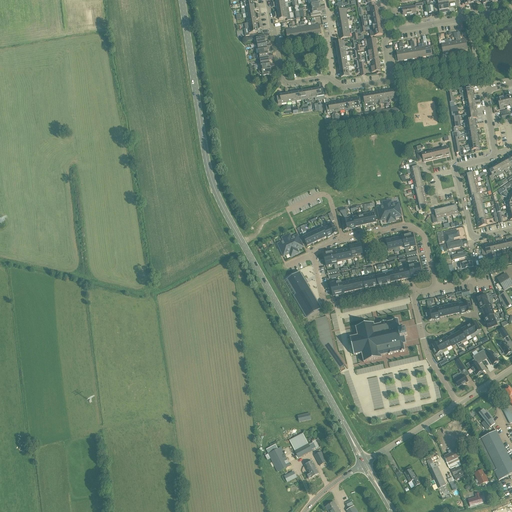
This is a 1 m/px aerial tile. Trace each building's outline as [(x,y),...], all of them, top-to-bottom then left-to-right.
[(449,9),(448,3),(438,5),(440,14),(446,13),(448,12),(448,9),(449,9)] [(369,7),(367,7),(368,12),(370,12),(370,15),(380,13),(380,10),(379,10),(378,8),(375,8),(375,6),(369,7)] [(415,6),(402,8),(404,15),(416,13),(415,6)] [(466,40),(461,41),(460,33),(457,34),(460,51),(468,50),(466,40)] [(264,37),(256,39),(257,44),(266,42),(266,39),(270,39),(269,34),(263,35),(264,37)] [(424,44),(426,57),(432,56),(431,50),(430,46),(427,46),(425,37),(422,37),(423,41),(424,44)] [(414,41),(412,42),(415,59),(420,58),(419,48),(415,48),(414,41)] [(403,43),(401,44),(401,47),(403,60),(409,59),(407,50),(404,50),(403,43)] [(380,66),(371,67),(372,73),(376,72),(376,74),(381,73),(380,71),(381,71),(380,66)] [(270,67),(262,69),(263,77),(268,76),(267,73),(271,73),(270,67)] [(471,86),(459,88),(460,96),(464,95),(473,93),(472,88),(471,88),(471,86)] [(320,87),(315,88),(317,98),(324,97),(323,88),(320,88),(320,87)] [(393,89),(388,90),(390,100),(398,98),(397,90),(394,91),(393,89)] [(280,98),(277,99),(278,104),(287,103),(285,93),(280,94),(280,98)] [(505,97),(498,99),(500,110),(504,109),(503,107),(507,106),(505,97)] [(326,108),(325,109),(327,112),(327,114),(333,112),(334,115),(333,115),(332,116),(333,123),(337,122),(336,120),(335,115),(335,112),(333,102),(328,103),(328,104),(326,104),(326,108)] [(479,144),(470,146),(471,151),(475,150),(475,152),(480,151),(479,149),(480,149),(479,144)] [(444,148),(444,146),(441,147),(442,149),(434,151),(433,148),(431,149),(431,151),(423,153),(423,151),(417,152),(419,162),(423,161),(423,162),(450,156),(448,147),(444,148)] [(503,161),(501,162),(506,170),(510,167),(505,158),(503,159),(503,160),(503,161)] [(501,162),(497,164),(502,172),(506,170),(501,162)] [(416,163),(409,165),(411,174),(420,172),(419,166),(417,167),(416,163)] [(497,164),(493,166),(497,175),(502,172),(497,164)] [(493,166),(488,169),(491,175),(489,176),(491,181),(494,179),(492,177),(497,175),(493,166)] [(503,193),(500,194),(501,196),(507,198),(505,202),(507,202),(511,204),(511,198),(509,198),(505,196),(503,193)] [(391,201),(387,202),(389,212),(397,210),(397,208),(399,208),(398,203),(392,204),(391,201)] [(389,212),(387,202),(382,202),(383,206),(377,208),(378,212),(380,212),(381,214),(389,212)] [(435,215),(432,216),(433,223),(437,223),(436,219),(442,218),(440,209),(434,210),(435,215)] [(398,212),(397,210),(389,212),(391,222),(396,221),(395,218),(401,216),(400,211),(398,212)] [(391,222),(389,212),(381,214),(381,216),(379,216),(380,221),(386,219),(387,223),(391,222)] [(333,223),(327,225),(332,236),(337,233),(336,230),(335,228),(333,223)] [(323,227),(327,237),(327,238),(332,236),(327,225),(323,227)] [(322,226),(317,229),(322,239),(327,237),(323,227),(322,226)] [(317,229),(312,231),(317,242),(322,239),(317,229)] [(312,231),(307,233),(308,234),(312,244),(317,242),(312,231)] [(458,231),(445,234),(447,243),(454,241),(453,238),(460,237),(458,231)] [(290,234),(286,236),(290,246),(298,242),(297,240),(300,239),(298,235),(291,238),(290,234)] [(308,234),(303,237),(305,241),(305,243),(306,243),(307,246),(312,244),(308,234)] [(413,234),(402,236),(402,238),(405,247),(404,247),(405,249),(416,247),(415,243),(414,238),(413,234)] [(290,246),(286,236),(282,238),(284,241),(277,244),(279,248),(282,247),(283,249),(290,246)] [(463,247),(462,241),(447,244),(449,250),(463,247)] [(299,244),(298,242),(290,246),(295,255),(299,253),(297,250),(303,247),(301,243),(299,244)] [(361,244),(355,246),(358,257),(363,256),(362,250),(361,248),(361,244)] [(295,255),(290,246),(283,249),(283,251),(281,252),(283,256),(289,254),(291,257),(295,255)] [(355,246),(350,247),(350,249),(352,258),(353,258),(358,257),(355,246)] [(335,252),(324,254),(324,258),(325,263),(326,263),(326,267),(337,264),(337,263),(335,253),(335,252)] [(463,263),(460,264),(461,270),(473,267),(472,261),(466,263),(466,262),(463,262),(463,263)] [(420,264),(409,266),(409,268),(409,267),(412,278),(411,278),(412,279),(423,277),(422,273),(421,268),(420,264)] [(294,277),(288,281),(296,295),(294,296),(306,318),(307,317),(308,320),(319,314),(318,311),(321,309),(309,288),(308,288),(306,284),(308,283),(306,278),(304,280),(300,274),(299,275),(298,273),(293,276),(294,277)] [(388,273),(382,274),(385,284),(391,283),(391,282),(390,283),(388,273),(389,273),(388,273)] [(379,275),(376,276),(378,285),(379,286),(385,284),(382,274),(379,275)] [(511,284),(505,274),(497,279),(504,291),(511,286),(511,284)] [(374,275),(368,276),(368,277),(371,288),(377,286),(377,285),(374,275)] [(363,279),(365,288),(365,289),(371,288),(368,277),(363,279)] [(341,282),(330,284),(331,288),(332,293),(333,297),(344,294),(344,293),(342,284),(341,282)] [(505,293),(499,296),(506,308),(511,304),(505,293)] [(490,300),(488,294),(482,296),(480,297),(477,298),(479,304),(489,300),(490,300)] [(491,305),(489,300),(479,304),(480,306),(480,308),(481,309),(482,308),(491,305)] [(492,310),(491,305),(482,308),(484,313),(492,310)] [(434,320),(432,311),(430,312),(429,310),(425,312),(426,316),(427,319),(428,319),(429,321),(434,320)] [(494,315),(492,310),(484,313),(486,318),(494,315)] [(496,320),(494,315),(486,318),(484,319),(485,319),(485,321),(486,324),(496,320)] [(345,365),(335,351),(334,349),(327,316),(315,319),(320,340),(340,368),(345,365)] [(355,336),(350,337),(355,356),(360,354),(362,354),(364,362),(382,358),(381,356),(385,355),(387,355),(388,355),(394,354),(394,353),(399,352),(400,353),(406,351),(405,348),(404,345),(406,344),(405,339),(408,338),(407,334),(406,330),(403,331),(402,325),(400,326),(399,323),(398,319),(392,320),(392,321),(387,323),(386,322),(380,323),(381,324),(378,325),(375,325),(374,323),(356,328),(358,336),(355,336)] [(494,327),(498,325),(496,320),(486,324),(488,329),(492,328),(494,327)] [(480,329),(479,327),(476,322),(471,325),(476,335),(481,332),(480,329)] [(476,335),(471,325),(469,326),(468,326),(467,327),(466,327),(471,336),(470,336),(472,338),(476,335)] [(471,336),(466,327),(461,330),(462,331),(466,338),(470,336),(471,336)] [(498,330),(504,339),(509,336),(503,327),(498,330)] [(466,338),(462,331),(457,334),(463,344),(468,341),(466,338)] [(463,344),(457,334),(452,336),(457,344),(457,345),(458,347),(463,344)] [(457,344),(452,336),(448,339),(452,346),(451,346),(452,347),(457,345),(457,344)] [(452,346),(448,339),(447,338),(442,340),(447,349),(447,348),(451,346),(452,346)] [(447,349),(442,340),(440,342),(438,343),(443,353),(448,351),(447,348),(447,349)] [(443,353),(438,343),(433,346),(434,348),(433,349),(434,352),(436,356),(440,354),(441,355),(443,353)] [(506,343),(500,347),(506,356),(508,354),(509,355),(511,353),(509,349),(510,349),(508,345),(506,343)] [(483,350),(478,354),(483,362),(488,358),(493,366),(496,364),(496,363),(498,361),(496,358),(495,355),(494,355),(493,352),(487,356),(483,350)] [(476,363),(471,366),(472,369),(474,372),(476,375),(479,374),(480,374),(483,372),(478,365),(483,362),(478,354),(473,357),(476,363)] [(461,363),(457,365),(462,372),(466,369),(461,363)] [(462,373),(454,378),(456,383),(455,383),(458,387),(461,384),(462,385),(468,381),(462,373)] [(479,413),(485,421),(487,423),(492,420),(492,419),(487,412),(485,413),(483,410),(479,413)] [(297,416),(299,422),(311,420),(310,416),(310,414),(310,413),(302,415),(298,416),(297,416)] [(472,430),(465,432),(469,441),(476,438),(472,430)] [(511,462),(496,431),(479,440),(481,444),(483,443),(502,479),(511,473),(511,462)] [(303,433),(290,440),(299,458),(312,451),(303,433)] [(317,439),(312,442),(316,449),(321,446),(317,439)] [(281,448),(269,454),(278,472),(290,466),(281,448)] [(458,450),(444,456),(456,480),(466,476),(458,458),(461,457),(458,450)] [(321,452),(314,456),(320,466),(326,462),(321,452)] [(431,459),(427,461),(430,469),(429,469),(433,478),(432,479),(433,481),(434,480),(437,487),(442,484),(436,473),(437,472),(431,459)] [(312,462),(305,466),(309,473),(306,475),(308,479),(311,478),(319,474),(312,462)] [(411,470),(405,473),(410,483),(412,482),(415,487),(421,484),(417,478),(416,479),(411,470)] [(482,470),(475,474),(480,485),(488,481),(482,470)] [(294,472),(285,477),(288,482),(297,477),(294,472)] [(476,497),(468,499),(470,507),(486,502),(484,495),(480,496),(480,493),(475,494),(476,497)] [(340,511),(334,502),(325,507),(328,511),(340,511)]
